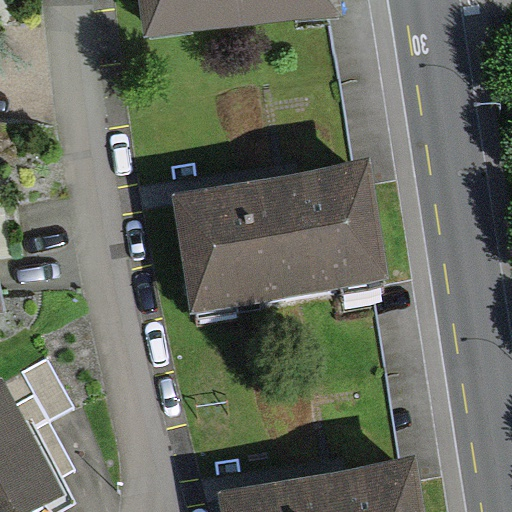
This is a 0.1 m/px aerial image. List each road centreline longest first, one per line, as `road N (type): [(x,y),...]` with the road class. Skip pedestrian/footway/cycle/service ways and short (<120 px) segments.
road 1 (tertiary): [(424,0),(506,511)]
road 2 (residential): [(75,0),(145,511)]
